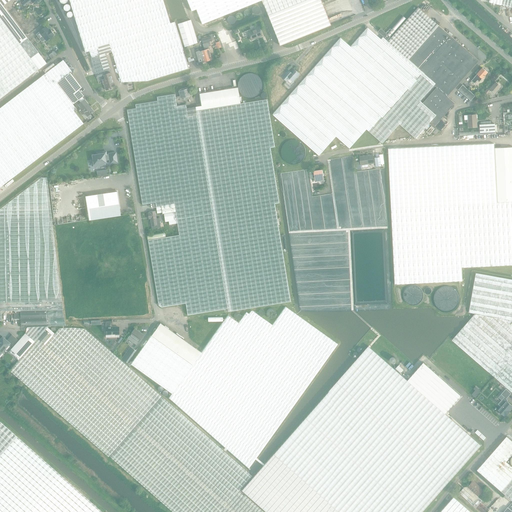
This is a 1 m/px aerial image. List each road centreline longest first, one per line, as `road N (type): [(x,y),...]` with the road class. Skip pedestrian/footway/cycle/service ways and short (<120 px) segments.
road 1 (unclassified): [(115,109),(148,89),(280,54),(402,0)]
road 2 (unclassified): [(325,155),(451,141),(452,108),(511,96)]
road 3 (unclassified): [(155,317),(125,128),(115,109)]
road 4 (unclassified): [(0,197),(111,112)]
road 5 (unclassified): [(431,511),(511,421)]
